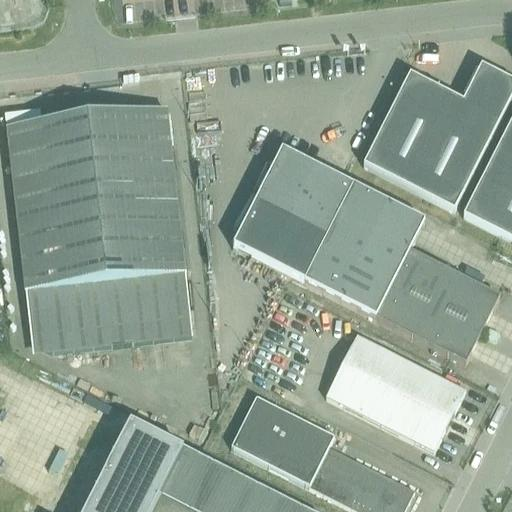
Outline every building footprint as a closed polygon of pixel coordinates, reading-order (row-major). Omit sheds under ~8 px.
[(511,102),(511,87),(481,72),(463,107),(409,80),(363,171),(454,217),(511,102)] [(184,279),(166,116),(7,134),(25,298),(32,361),(191,342),(184,279)] [(511,125),(463,222),(511,246),(511,125)] [(424,228),(281,156),(232,252),(465,370),(499,303),(410,257),(424,228)] [(434,458),(465,397),(357,342),(326,403),(434,458)] [(406,511),(414,497),(329,454),(334,443),(256,404),(230,454),(345,511),(406,511)] [(288,511),(133,433),(92,511),(288,511)] [(58,477),(71,448),(59,443),(46,472),(58,477)]
